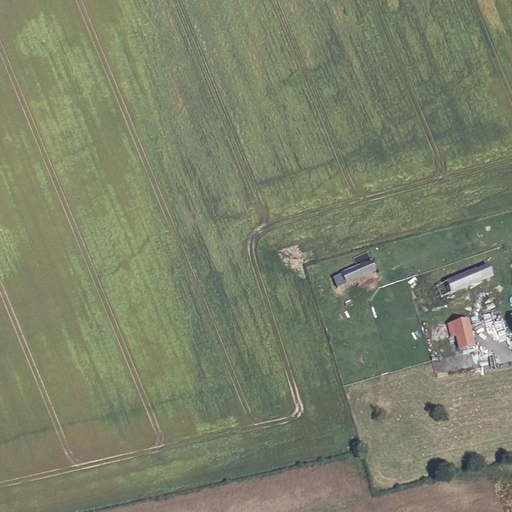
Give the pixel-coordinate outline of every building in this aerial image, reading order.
[(373,255),(343,266),(347,277),(376,266),(373,255)] [(485,259),(443,278),(448,291),(490,273),(485,259)] [(347,277),(343,266),(325,273),(329,283),(347,277)] [(448,291),(443,278),(418,290),(422,301),(448,291)] [(511,334),(511,314),(509,316),(510,318),(502,320),(507,336),(511,334)] [(448,335),(455,334),(468,330),(465,318),(445,324),(448,335)] [(468,330),(455,334),(459,351),(472,348),(468,330)]
